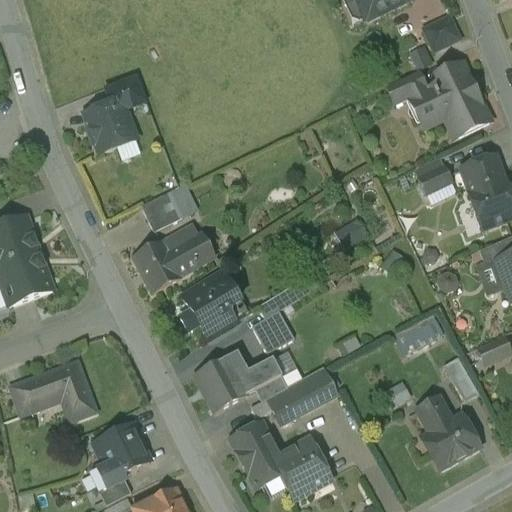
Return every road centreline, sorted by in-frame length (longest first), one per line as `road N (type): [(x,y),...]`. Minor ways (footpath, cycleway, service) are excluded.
road 1 (residential): [(4,0),(48,151),(122,310)]
road 2 (residential): [(122,310),(225,511)]
road 3 (residential): [(122,310),(0,355)]
